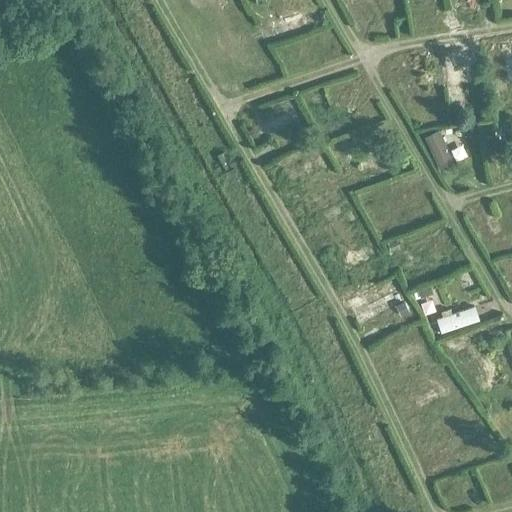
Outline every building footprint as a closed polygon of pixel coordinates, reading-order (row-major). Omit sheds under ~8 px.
[(157,0),(158,1),(159,0),(165,0),(170,9),(169,10),(165,12),(179,38),(183,36),(183,37),(185,36),(198,61),(196,62),(197,62),(193,64),(207,90),(211,88),(211,89),(213,88),(218,100),(217,100),(217,101),(214,103),(221,116),(224,114),(225,115),(226,114),(237,135),(231,139),(232,141),(293,108),(288,99),(294,95),(274,56),(275,55),(275,54),(278,53),(264,27),(261,28),(259,28),(246,4),(248,3),(247,2),(251,1),(250,0),(157,0)] [(419,0),(340,0),(444,196),(506,163),(419,0)] [(511,23),(501,29),(511,48),(511,23)] [(298,46),(303,61),(322,55),(317,40),(298,46)] [(475,63),(500,59),(496,40),(472,44),(475,63)] [(305,101),(313,119),(324,114),(316,97),(305,101)] [(320,121),(325,133),(358,121),(353,108),(320,121)] [(357,180),(389,172),(386,159),(353,167),(357,180)] [(328,206),(345,200),(339,184),(305,195),(315,222),(331,217),(328,206)] [(330,244),(336,258),(368,244),(363,231),(330,244)] [(401,246),(395,239),(388,244),(404,263),(422,248),(413,236),(401,246)] [(407,267),(412,280),(452,266),(447,253),(407,267)] [(462,266),(471,282),(483,275),(473,259),(462,266)] [(362,305),(397,288),(391,275),(356,292),(362,305)] [(456,284),(433,297),(444,317),(450,329),(443,332),(443,333),(446,338),(449,344),(470,333),(468,329),(466,325),(464,321),(478,314),(490,308),(478,284),(463,292),(461,288),(459,290),(456,284)] [(390,352),(424,335),(415,316),(381,333),(390,352)] [(475,340),(454,352),(460,363),(471,358),(482,378),(511,362),(511,348),(506,338),(481,352),(475,340)] [(409,398),(449,377),(441,361),(400,382),(409,398)] [(511,362),(482,378),(491,396),(511,385),(511,362)] [(511,385),(491,396),(501,414),(511,408),(511,385)] [(458,405),(446,411),(450,418),(462,412),(458,405)] [(511,408),(501,414),(511,435),(501,441),(507,453),(511,449),(511,408)] [(462,412),(450,418),(454,425),(466,419),(462,412)] [(493,459),(481,465),(494,491),(506,485),(493,459)] [(457,472),(436,476),(441,496),(462,492),(457,472)]
